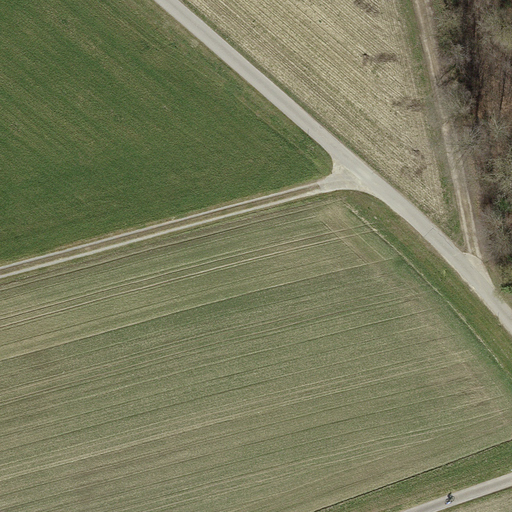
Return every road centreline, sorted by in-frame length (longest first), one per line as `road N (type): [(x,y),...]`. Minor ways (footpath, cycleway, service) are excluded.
road 1 (track): [(511,320),(369,176),(165,0)]
road 2 (track): [(369,176),(0,276)]
road 3 (track): [(418,0),(473,273)]
